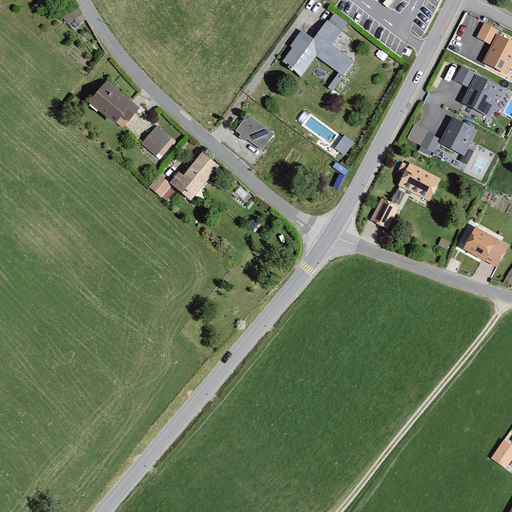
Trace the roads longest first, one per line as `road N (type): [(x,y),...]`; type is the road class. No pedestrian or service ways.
road 1 (tertiary): [(328,238),(105,511)]
road 2 (residential): [(83,0),(143,82),(328,238)]
road 3 (track): [(507,294),(474,348),(339,511)]
road 4 (tertiary): [(456,0),(328,238)]
road 5 (residential): [(328,238),(511,295)]
